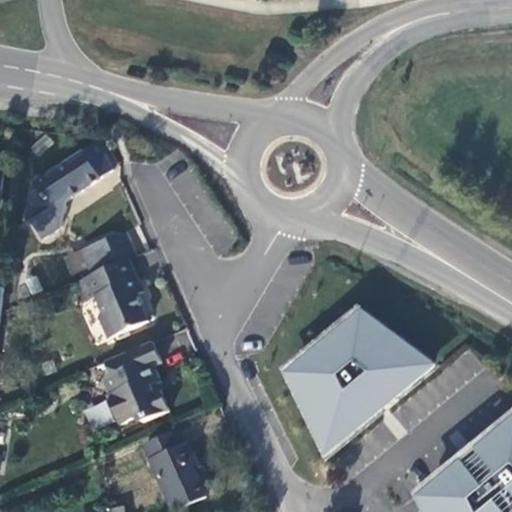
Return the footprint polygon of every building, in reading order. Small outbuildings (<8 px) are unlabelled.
[(115,170),(98,145),(35,185),(37,189),(32,192),(31,217),(43,239),(62,227),(69,199),(115,170)] [(115,237),(92,248),(104,272),(127,262),(115,237)] [(94,277),(104,272),(92,248),(82,252),(94,277)] [(139,294),(145,292),(130,260),(127,261),(127,262),(104,272),(94,277),(80,284),(89,303),(99,299),(105,311),(102,317),(113,340),(152,322),(139,294)] [(355,321),(299,367),(302,372),(291,381),(326,452),(337,443),(341,448),(379,416),(375,411),(383,404),(388,409),(426,377),(422,373),(433,363),(370,316),(358,325),(355,321)] [(154,368),(161,365),(152,343),(105,365),(111,379),(103,383),(110,397),(108,398),(121,428),(141,419),(144,424),(170,412),(158,385),(161,383),(154,368)] [(511,511),(511,425),(480,452),(485,458),(470,470),(465,464),(431,492),(435,497),(424,506),(426,511),(511,511)] [(175,511),(208,498),(194,464),(199,461),(191,443),(183,446),(177,432),(146,446),(173,511),(175,511)]
